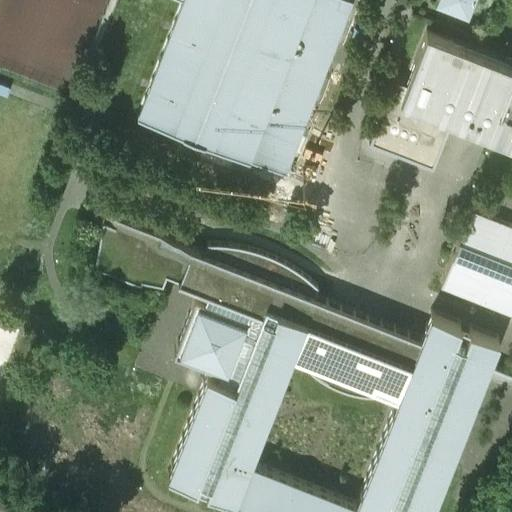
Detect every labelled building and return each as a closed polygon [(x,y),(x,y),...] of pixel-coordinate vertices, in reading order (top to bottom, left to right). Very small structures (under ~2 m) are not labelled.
[(350,0),(180,0),(137,113),(285,171),(293,150),(288,148),(295,132),(299,134),(315,92),(311,90),(317,74),(321,76),(338,34),(334,32),(340,16),(344,18),(350,0)] [(471,0),(435,0),(467,13),(471,0)] [(511,61),(426,29),(405,82),(394,78),(369,142),(433,166),(452,117),(511,140),(511,61)] [(455,333),(460,319),(431,308),(420,335),(314,294),(318,285),(300,270),(283,260),(266,252),(247,246),(228,242),(207,242),(204,251),(85,204),(81,212),(103,220),(94,266),(141,284),(142,280),(162,285),(166,275),(207,291),(204,298),(195,294),(173,350),(220,369),(217,375),(206,371),(167,472),(196,484),(200,475),(209,479),(205,487),(268,511),(428,511),(482,375),(511,386),(511,370),(488,361),(498,334),(469,323),(464,336),(455,333)] [(511,223),(510,222),(511,216),(511,215),(497,209),(494,216),(470,207),(440,283),(511,311),(511,223)]
